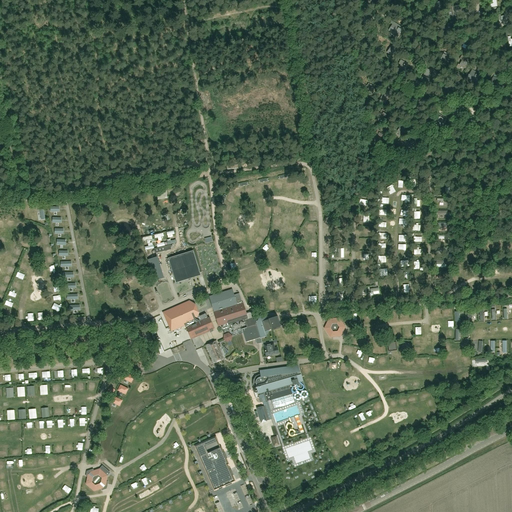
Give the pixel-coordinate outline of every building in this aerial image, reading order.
[(441,2),(432,4),(433,10),(442,9),(441,2)] [(453,16),(460,15),(459,12),(461,12),(461,9),(459,9),(458,6),(452,7),(453,16)] [(398,36),(401,30),(400,29),(401,27),(392,21),(390,23),(392,24),(389,30),(398,36)] [(463,44),(469,47),(474,39),(468,36),(463,44)] [(391,45),(387,52),(392,56),(397,49),(391,45)] [(444,52),(439,60),(445,63),(450,56),(444,52)] [(465,69),(468,63),(465,61),(466,59),(463,58),(464,57),(462,56),(460,59),(462,61),(460,65),(458,64),(456,68),(459,69),(461,66),(465,69)] [(398,69),(404,72),(407,67),(405,66),(406,64),(400,60),(398,64),(400,65),(398,69)] [(428,67),(423,75),(429,78),(434,70),(428,67)] [(467,77),(475,82),(480,75),(472,70),(470,73),(473,74),(472,76),(469,75),(467,77)] [(499,86),(501,87),(504,82),(496,77),(491,86),(497,89),(499,86)] [(415,90),(418,85),(420,86),(422,83),(413,79),(409,87),(415,90)] [(376,88),(370,84),(368,83),(366,86),(368,87),(366,92),(371,95),(376,88)] [(386,101),(390,96),(392,97),(393,95),(385,90),(381,98),(386,101)] [(481,90),(477,98),(482,101),(487,94),(481,90)] [(457,114),(462,107),(456,103),(451,111),(457,114)] [(387,113),(382,109),(377,117),(383,120),(387,113)] [(439,118),(436,123),(442,126),(446,119),(438,114),(437,116),(439,118)] [(407,128),(401,124),(397,132),(402,135),(407,128)] [(373,137),(379,141),(383,133),(377,130),(373,137)] [(408,147),(414,150),(418,143),(413,139),(408,147)] [(44,209),(36,210),(38,221),(45,220),(44,209)] [(155,253),(171,249),(170,244),(154,248),(155,253)] [(193,251),(168,258),(176,283),(200,275),(199,272),(193,251)] [(157,256),(148,259),(154,281),(163,278),(157,256)] [(180,295),(192,291),(189,283),(177,287),(180,295)] [(239,294),(234,295),(232,289),(209,297),(214,312),(217,323),(220,322),(220,324),(220,325),(228,323),(240,319),(244,318),(246,324),(247,328),(242,330),(246,342),(260,338),(260,339),(266,336),(269,331),(281,327),(278,316),(267,319),(266,315),(260,317),(254,314),(250,312),(246,314),(243,303),(242,303),(239,294)] [(188,327),(192,337),(210,329),(210,328),(211,326),(207,318),(204,312),(196,316),(189,300),(162,312),(171,331),(182,326),(181,324),(185,322),(188,327)] [(341,337),(345,327),(339,318),(328,319),(326,323),(324,328),(330,337),(333,337),(341,337)] [(224,334),(223,339),(227,342),(231,341),(232,336),(228,333),(224,334)] [(206,345),(214,363),(224,359),(216,341),(206,345)] [(397,351),(396,341),(387,342),(388,352),(397,351)] [(411,344),(403,341),(400,350),(408,353),(411,344)] [(265,350),(266,356),(278,353),(277,348),(274,348),(273,343),(264,345),(265,350)] [(368,351),(373,353),(376,346),(371,344),(368,351)] [(298,365),(260,371),(261,378),(258,378),(257,380),(256,381),(256,383),(259,393),(260,392),(260,394),(268,392),(279,389),(279,387),(295,383),(295,384),(296,384),(298,384),(298,382),(300,382),(302,381),(300,372),(299,372),(298,365)] [(135,377),(127,373),(123,379),(131,383),(135,377)] [(179,381),(174,383),(177,390),(182,388),(179,381)] [(129,389),(121,384),(118,390),(126,394),(129,389)] [(162,387),(164,394),(172,392),(169,384),(162,387)] [(264,414),(265,414),(259,416),(261,423),(267,422),(266,421),(272,419),(270,413),(271,412),(271,411),(267,397),(266,397),(265,394),(259,395),(260,398),(262,398),(266,413),(264,414)] [(123,400),(115,396),(112,402),(120,406),(123,400)] [(138,417),(143,423),(147,420),(142,414),(138,417)] [(121,417),(118,422),(125,427),(128,422),(121,417)] [(133,422),(130,426),(135,430),(138,427),(133,422)] [(215,438),(195,446),(197,450),(216,441),(215,438)] [(164,448),(169,454),(173,451),(168,445),(164,448)] [(221,447),(200,456),(214,490),(218,488),(219,489),(222,488),(222,487),(225,485),(225,487),(232,484),(231,482),(234,481),(232,476),(233,475),(232,472),(230,470),(229,470),(227,465),(228,464),(226,459),(227,458),(226,455),(224,452),(223,453),(221,447)] [(107,476),(109,473),(101,466),(99,469),(94,471),(92,472),(91,470),(87,471),(86,475),(86,476),(88,476),(86,484),(94,490),(101,488),(102,490),(106,488),(107,484),(105,483),(106,477),(107,476)] [(164,476),(168,473),(163,466),(159,468),(164,476)] [(141,478),(144,486),(150,484),(147,476),(141,478)] [(51,495),(46,497),(49,504),(54,502),(51,495)]
